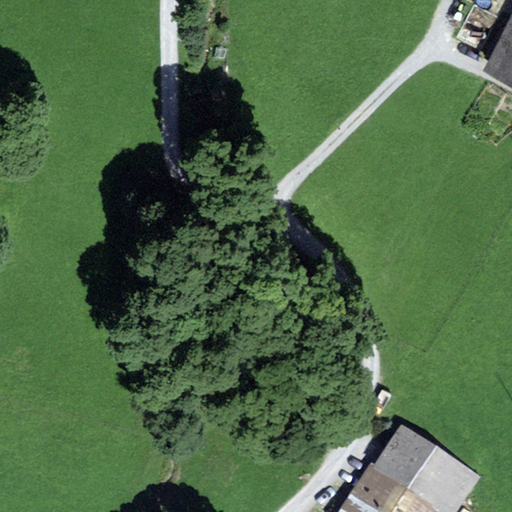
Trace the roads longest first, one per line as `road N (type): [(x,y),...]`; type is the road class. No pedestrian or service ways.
road 1 (track): [(170,0),(173,165),(189,190),(270,204),(366,314),(374,382),(358,435),(290,511)]
road 2 (track): [(451,0),(435,41),(270,204)]
